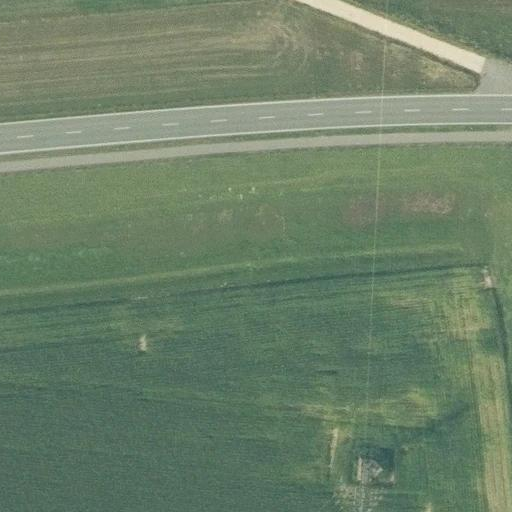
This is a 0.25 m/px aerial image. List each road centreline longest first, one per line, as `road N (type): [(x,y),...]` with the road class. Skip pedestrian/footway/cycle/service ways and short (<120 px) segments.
road 1 (secondary): [(511,101),(0,130)]
road 2 (track): [(310,0),(511,75)]
